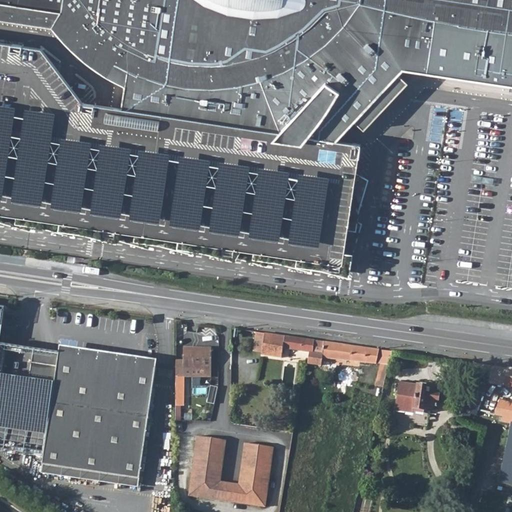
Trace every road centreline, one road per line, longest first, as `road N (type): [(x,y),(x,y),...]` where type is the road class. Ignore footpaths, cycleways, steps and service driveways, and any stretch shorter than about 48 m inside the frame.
road 1 (secondary): [(0,272),(511,347)]
road 2 (unknown): [(224,305),(232,475)]
road 3 (unknown): [(65,243),(91,76)]
